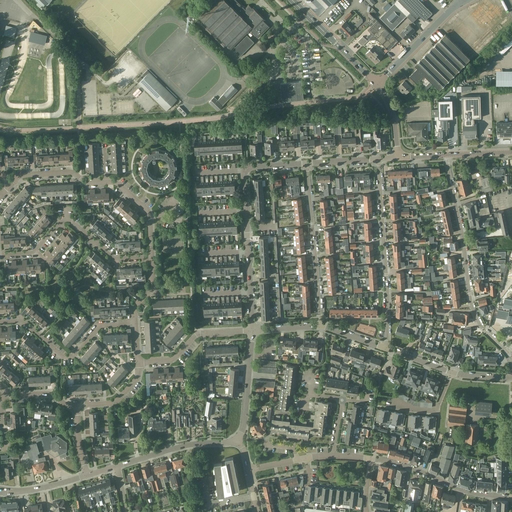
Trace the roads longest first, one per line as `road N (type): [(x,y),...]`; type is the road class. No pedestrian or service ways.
road 1 (residential): [(511,356),(473,309),(446,155)]
road 2 (residential): [(386,349),(377,159)]
road 3 (residential): [(151,257),(111,257),(65,217),(30,253),(0,255)]
road 4 (residential): [(307,163),(321,326)]
road 5 (residential): [(135,324),(98,326),(63,357),(21,321),(0,321)]
road 6 (residential): [(511,498),(371,459)]
road 7 (residential): [(116,466),(182,445),(238,440)]
road 8 (residential): [(138,362),(170,361),(197,334),(251,330)]
